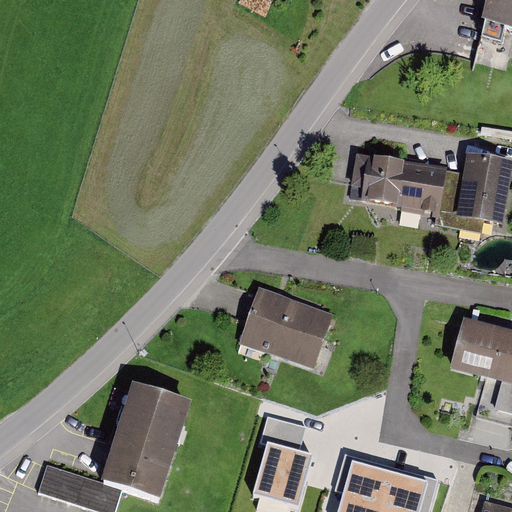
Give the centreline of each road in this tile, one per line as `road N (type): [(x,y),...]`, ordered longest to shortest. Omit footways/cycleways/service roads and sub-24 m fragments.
road 1 (unclassified): [(390,0),(211,242)]
road 2 (residential): [(211,242),(65,389),(0,441)]
road 3 (residential): [(511,459),(428,444),(403,426),(398,401),(416,284)]
road 4 (residential): [(416,284),(226,252),(211,242)]
